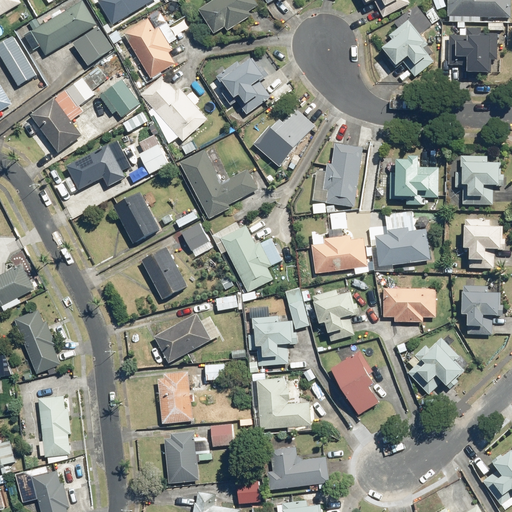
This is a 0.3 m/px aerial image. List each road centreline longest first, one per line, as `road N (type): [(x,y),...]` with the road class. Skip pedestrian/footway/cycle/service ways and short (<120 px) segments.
road 1 (residential): [(1,161),(21,177),(101,339),(116,511)]
road 2 (residential): [(324,38),(347,88),(383,111),(511,118)]
road 3 (residential): [(378,468),(469,424),(511,385)]
